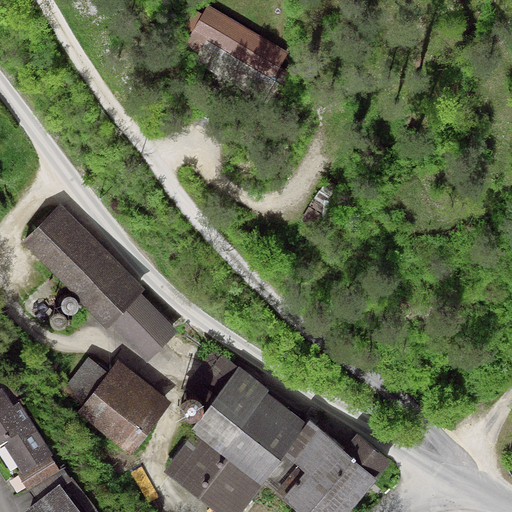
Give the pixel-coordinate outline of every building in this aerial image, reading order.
[(286,51),(201,2),(184,31),(201,40),(192,56),(265,99),(276,81),(270,78),(286,51)] [(139,286),(60,206),(25,240),(104,321),(109,317),(145,354),(173,328),(135,289),(139,286)] [(166,401),(118,363),(82,408),(130,446),(166,401)] [(233,511),(304,420),(239,370),(165,467),(223,511),(233,511)] [(13,405),(2,388),(0,389),(0,444),(3,443),(20,470),(23,474),(51,456),(54,455),(19,401),(13,405)] [(342,511),(371,478),(310,425),(264,478),(304,511),(342,511)] [(59,469),(51,456),(23,474),(20,470),(17,472),(27,489),(59,469)] [(64,469),(30,490),(38,501),(60,483),(82,511),(98,511),(71,477),(70,477),(64,469)] [(82,511),(60,483),(38,501),(24,511),(82,511)]
